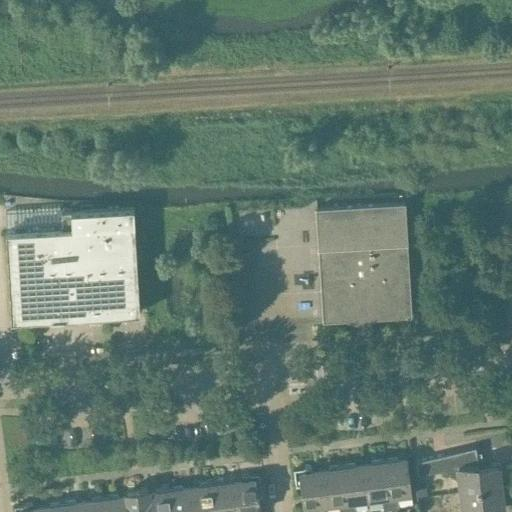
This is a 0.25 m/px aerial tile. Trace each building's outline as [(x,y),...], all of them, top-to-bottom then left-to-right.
[(407,243),(405,202),(315,207),(317,248),(318,248),(322,321),(411,315),(407,243)] [(61,207),(5,210),(7,231),(6,231),(11,320),(61,317),(81,316),(112,314),(112,313),(139,312),(137,285),(138,285),(134,223),(133,207),(61,211),(61,207)] [(247,241),(231,242),(231,251),(247,250),(247,241)] [(475,446),(415,460),(417,474),(444,470),(459,481),(460,490),(500,485),(499,480),(501,479),(499,462),(491,463),(492,465),(491,465),(478,467),(475,446)] [(384,459),(391,508),(398,507),(397,494),(411,492),(406,457),(403,457),(404,460),(397,461),(397,457),(386,459),(386,458),(384,459)] [(365,463),(363,463),(367,498),(381,496),(383,509),(391,508),(384,459),(382,459),(371,461),(372,464),(365,465),(365,463)] [(355,511),(354,499),(367,498),(363,463),(360,463),(361,465),(355,466),(354,463),(344,464),(341,464),(347,511),(355,511)] [(339,511),(347,511),(341,464),(339,465),(328,466),(329,470),(323,470),(322,468),(320,468),(325,503),(338,501),(339,511)] [(303,506),(325,503),(320,468),(318,469),(318,471),(312,472),(311,466),(293,468),(295,481),(295,484),(300,484),(303,506)] [(236,480),(233,480),(237,511),(258,511),(260,511),(257,489),(261,489),(261,485),(259,472),(241,475),(242,481),(236,482),(236,480)] [(214,481),(212,482),(215,511),(237,511),(233,480),(231,480),(231,482),(225,483),(225,480),(214,481)] [(193,485),(190,486),(193,511),(215,511),(212,482),(209,482),(199,484),(199,487),(193,488),(193,485)] [(425,484),(417,486),(418,496),(426,495),(425,484)] [(461,500),(451,511),(484,511),(484,508),(496,507),(496,506),(497,506),(497,508),(505,508),(503,490),(501,491),(500,490),(501,490),(500,485),(460,490),(461,500)] [(171,487),(169,487),(172,511),(193,511),(190,486),(188,486),(188,488),(182,489),(182,486),(171,487)] [(148,487),(125,490),(126,494),(128,511),(150,511),(148,491),(148,487)] [(148,491),(150,511),(172,511),(169,487),(167,488),(156,489),(157,492),(150,493),(150,491),(148,491)] [(107,495),(105,496),(106,511),(128,511),(126,494),(124,495),(124,497),(118,498),(118,494),(107,496),(107,495)] [(86,499),(83,500),(85,511),(106,511),(105,496),(102,496),(92,498),(92,501),(86,502),(86,499)] [(64,501),(62,501),(63,511),(85,511),(83,500),(81,500),(81,502),(75,503),(75,500),(64,501)] [(43,505),(41,506),(41,511),(63,511),(62,501),(59,502),(60,502),(49,503),(50,507),(43,507),(43,505)] [(22,503),(14,505),(14,511),(41,511),(41,506),(38,506),(39,508),(32,509),(32,503),(22,504),(22,503)]
